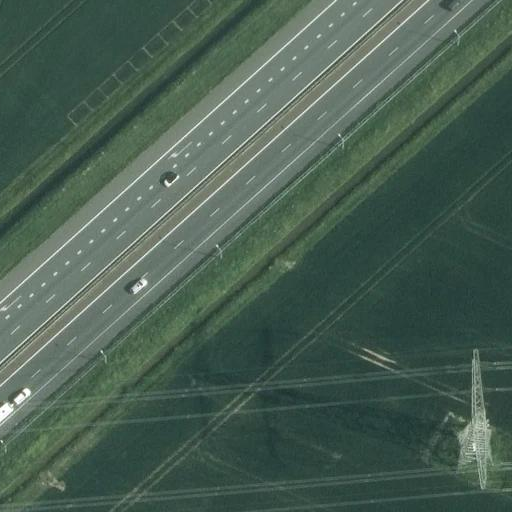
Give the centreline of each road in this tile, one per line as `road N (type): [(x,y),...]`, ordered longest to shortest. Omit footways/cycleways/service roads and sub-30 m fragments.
road 1 (motorway): [(0,405),(450,0)]
road 2 (motorway): [(381,0),(0,344)]
road 3 (track): [(229,0),(0,207)]
